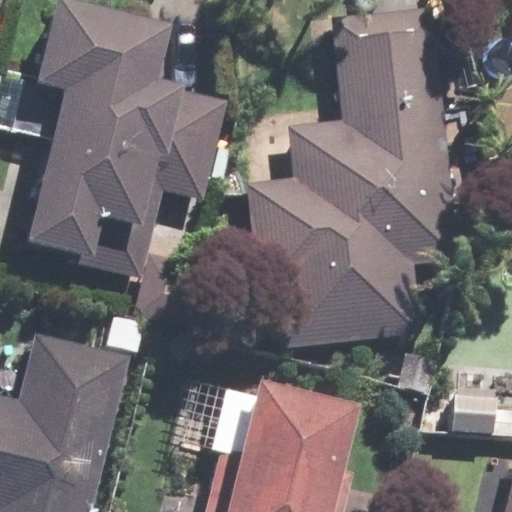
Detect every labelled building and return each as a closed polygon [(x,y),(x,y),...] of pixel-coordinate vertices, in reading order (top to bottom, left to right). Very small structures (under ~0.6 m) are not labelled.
[(511,202),(511,0),(502,0),(511,42),(511,146),(500,149),(511,202)] [(145,42),(31,13),(9,99),(39,107),(1,257),(127,289),(150,199),(190,209),(215,110),(133,89),(145,42)] [(447,267),(416,14),(317,26),(329,129),(274,136),(280,185),(233,191),(246,301),(261,299),(268,356),(409,339),(401,273),(447,267)] [(0,511),(78,511),(114,365),(20,343),(5,408),(0,406),(0,511)] [(231,403),(176,389),(161,451),(206,462),(193,511),(329,511),(337,481),(319,476),(332,422),(232,398),(231,403)] [(511,511),(511,458),(506,457),(492,511),(511,511)]
